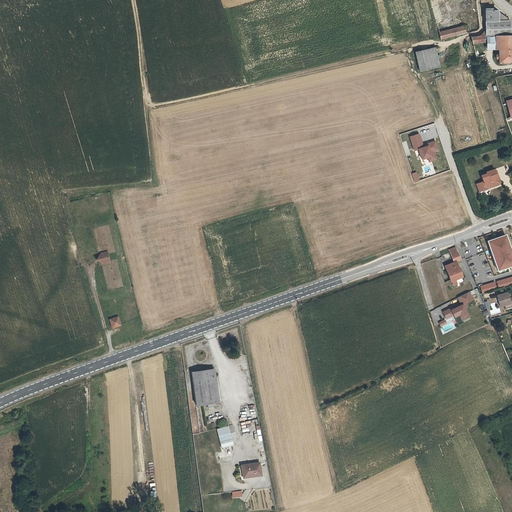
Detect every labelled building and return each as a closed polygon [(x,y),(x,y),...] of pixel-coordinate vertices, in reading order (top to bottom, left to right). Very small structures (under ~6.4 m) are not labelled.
[(511,30),(510,22),(508,22),(507,20),(497,12),(492,13),(491,10),(485,9),(486,37),(487,37),(495,36),(506,36),(506,37),(511,36),(511,30)] [(465,26),(440,32),(442,39),(467,33),(465,26)] [(486,42),(485,32),(481,36),(477,37),(471,37),(472,44),(486,42)] [(511,36),(506,37),(506,36),(495,36),(495,50),(498,50),(498,55),(495,55),(495,58),(498,58),(498,62),(511,62),(511,36)] [(438,66),(434,47),(431,48),(415,51),(419,70),(436,67),(438,66)] [(419,134),(411,137),(415,150),(419,149),(423,159),(428,158),(430,162),(437,159),(434,151),(438,150),(435,141),(428,144),(429,146),(424,148),(419,134)] [(495,173),(481,177),(482,182),(475,184),(476,190),(481,189),(482,192),(486,191),(485,186),(489,185),(490,186),(498,184),(495,173)] [(511,261),(511,255),(506,240),(504,241),(502,236),(489,241),(490,246),(488,247),(495,266),(498,265),(499,270),(511,265),(511,263),(511,261)] [(454,263),(443,268),(446,275),(458,271),(455,263),(461,261),(456,248),(449,251),(454,263)] [(107,251),(100,252),(94,260),(103,265),(110,263),(107,251)] [(458,271),(446,275),(443,268),(442,268),(451,288),(462,283),(459,275),(460,274),(458,271)] [(511,276),(498,280),(500,287),(511,283),(511,276)] [(482,285),(484,292),(498,288),(496,281),(482,285)] [(450,308),(442,312),(446,318),(453,314),(455,317),(458,315),(462,322),(471,317),(466,309),(470,307),(468,304),(474,300),(470,291),(457,298),(461,304),(451,309),(450,308)] [(510,303),(511,306),(511,296),(510,297),(508,298),(507,292),(497,295),(500,306),(505,305),(510,303)] [(112,327),(120,324),(117,317),(109,319),(112,327)] [(214,372),(191,374),(195,407),(214,405),(212,379),(215,379),(214,372)] [(232,446),(228,428),(216,431),(220,449),(232,446)] [(238,479),(256,477),(255,465),(237,467),(238,479)]
